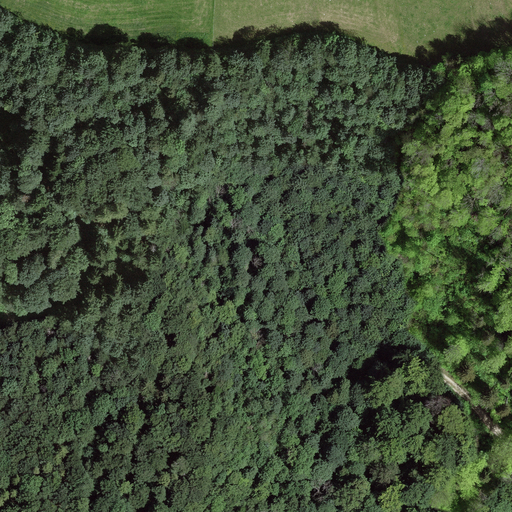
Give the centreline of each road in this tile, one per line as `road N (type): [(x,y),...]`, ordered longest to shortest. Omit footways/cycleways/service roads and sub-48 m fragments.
road 1 (track): [(351,395),(382,363),(422,363),(511,447)]
road 2 (track): [(299,511),(351,395)]
road 3 (track): [(351,395),(378,511)]
